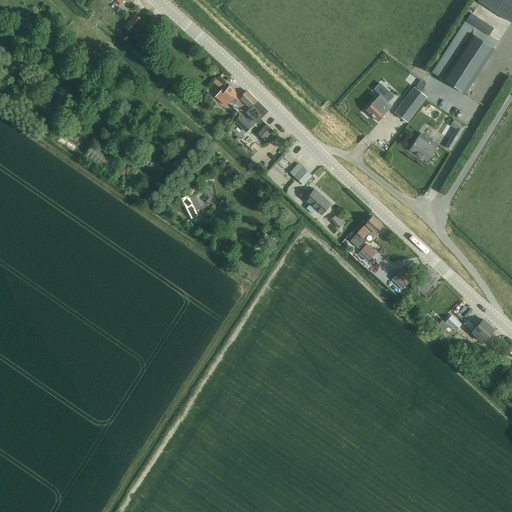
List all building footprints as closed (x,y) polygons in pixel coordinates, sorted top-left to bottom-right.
[(511,20),(511,0),(477,0),(511,22),(511,20)] [(472,12),(467,19),(491,35),(496,27),(472,12)] [(465,94),(500,41),(491,35),(467,19),(432,73),(465,94)] [(139,45),(143,41),(136,34),(132,38),(139,45)] [(415,79),(419,84),(425,79),(422,74),(415,79)] [(220,88),(222,84),(216,79),(214,82),(220,88)] [(428,93),(415,84),(396,109),(409,119),(428,93)] [(240,110),(244,114),(257,101),(247,91),(241,98),(237,94),(238,93),(229,86),(225,91),(223,89),(216,96),(226,106),(229,103),(238,112),(240,110)] [(394,100),(385,92),(381,95),(380,94),(366,110),(378,121),(393,106),(391,104),(394,100)] [(252,127),(260,118),(267,111),(257,101),(244,114),(241,117),(252,127)] [(41,125),(46,119),(36,112),(31,118),(41,125)] [(431,130),(437,121),(429,116),(423,126),(431,130)] [(455,120),(451,125),(456,129),(451,137),(456,140),(462,132),(465,126),(455,120)] [(265,140),(266,138),(273,131),(266,125),(258,134),(265,140)] [(427,162),(438,145),(420,133),(409,150),(427,162)] [(273,154),(268,160),(273,164),(278,159),(273,154)] [(109,173),(116,163),(104,155),(98,165),(109,173)] [(299,163),(290,172),(304,185),(310,179),(312,176),(313,176),(299,163)] [(331,204),(315,189),(310,195),(305,190),(300,195),(321,215),(331,204)] [(356,234),(350,240),(359,248),(367,240),(367,241),(370,238),(371,239),(383,226),(372,216),(361,229),(357,234),(356,234)] [(263,231),(255,241),(262,246),(269,236),(263,231)] [(375,252),(367,244),(359,252),(363,257),(366,253),(370,257),(375,252)] [(429,286),(433,280),(430,277),(433,273),(427,268),(412,287),(418,292),(425,283),(429,286)] [(400,270),(393,279),(403,289),(411,280),(400,270)] [(467,320),(478,310),(469,300),(457,309),(467,320)] [(434,327),(437,323),(427,314),(424,317),(434,327)] [(456,331),(462,324),(452,315),(446,322),(456,331)] [(482,343),(488,337),(494,330),(483,320),(471,333),(482,343)]
